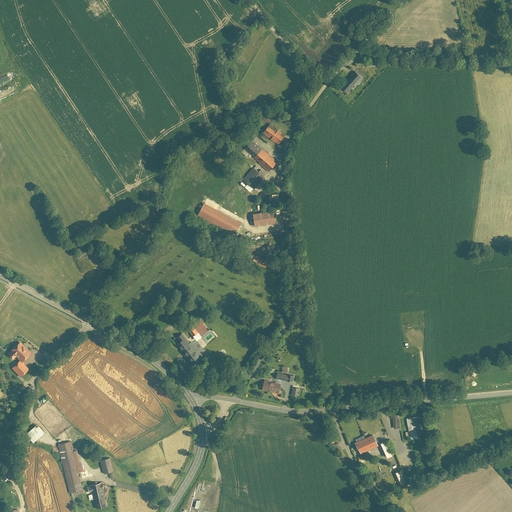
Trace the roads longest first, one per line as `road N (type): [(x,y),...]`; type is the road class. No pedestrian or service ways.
road 1 (unclassified): [(232,401),(293,322),(296,271),(279,169),(323,81),(362,53),(431,51),(511,62)]
road 2 (unclassified): [(232,401),(302,411),(511,392)]
road 3 (secondary): [(191,399),(147,356),(0,274)]
